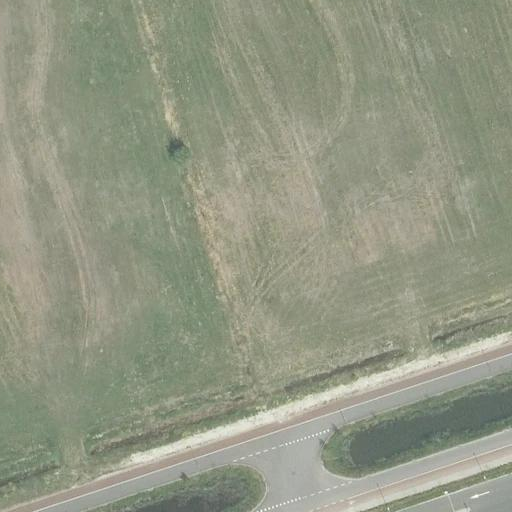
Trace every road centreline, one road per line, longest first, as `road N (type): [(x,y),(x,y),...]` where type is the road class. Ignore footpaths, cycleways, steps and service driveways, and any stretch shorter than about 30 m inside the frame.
road 1 (unclassified): [(511,356),(40,511)]
road 2 (unclassified): [(313,511),(511,446)]
